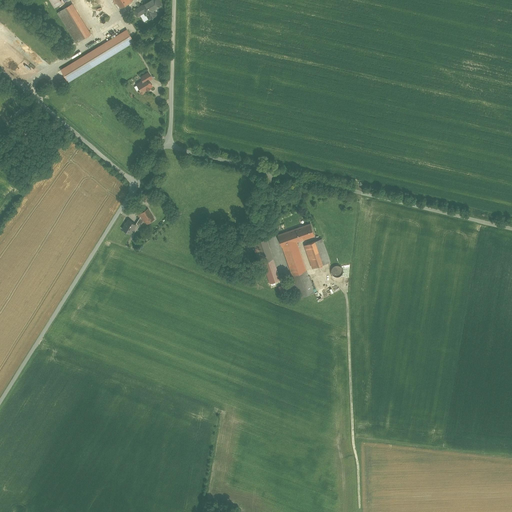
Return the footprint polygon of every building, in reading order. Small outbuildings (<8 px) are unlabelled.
[(86,16),(76,0),(58,0),(73,23),(86,16)] [(158,0),(151,0),(134,9),(138,15),(145,11),(149,18),(156,14),(154,10),(162,6),(158,0)] [(128,26),(121,14),(56,51),(64,64),(128,26)] [(141,77),(143,81),(148,78),(149,80),(152,78),(149,72),(141,77)] [(149,80),(148,78),(143,81),(137,84),(141,90),(140,92),(141,93),(143,93),(144,93),(145,90),(147,89),(150,88),(150,87),(152,86),(149,80)] [(144,202),(135,208),(143,219),(152,212),(144,202)] [(303,209),(288,214),(292,226),(308,221),(303,209)] [(126,210),(118,224),(127,229),(135,215),(126,210)] [(286,215),(272,219),(284,257),(299,253),(286,215)] [(323,246),(314,223),(300,229),(310,251),(323,246)] [(266,244),(259,224),(247,228),(254,248),(266,244)] [(273,263),(266,245),(255,250),(262,267),(273,263)] [(335,258),(333,258),(330,260),(328,265),(330,270),(334,272),(339,270),(341,268),(341,263),(339,259),(335,258)] [(271,283),(282,280),(277,263),(274,264),(275,268),(268,271),(271,283)] [(302,296),(316,292),(311,275),(305,277),(305,276),(304,274),(299,275),(300,277),(297,278),(298,280),(281,285),(283,294),(300,289),(302,296)]
